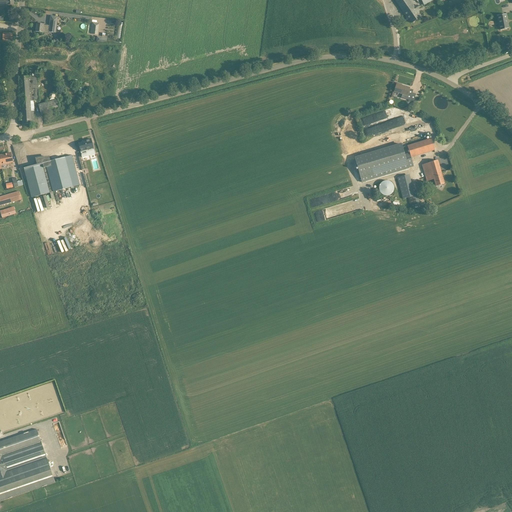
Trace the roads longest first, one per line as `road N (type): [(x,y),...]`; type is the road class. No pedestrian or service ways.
road 1 (unclassified): [(452,83),(411,64),(321,56),(13,136)]
road 2 (tertiary): [(13,136),(22,0)]
